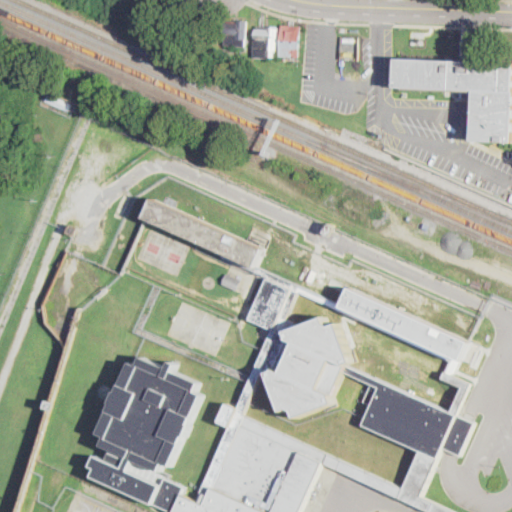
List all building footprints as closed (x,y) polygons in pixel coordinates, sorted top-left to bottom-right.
[(247,47),(227,46),(229,20),(249,21),(247,47)] [(303,27),(301,57),(282,56),(283,25),(303,27)] [(280,27),(278,51),(277,51),(277,57),(259,56),(259,52),(255,52),(256,29),(258,29),(258,26),(280,27)] [(511,62),(511,141),(476,141),(478,91),(398,87),(399,58),(511,62)] [(72,104),(69,112),(46,102),(50,94),(72,104)] [(260,266),(346,306),(355,288),(474,340),(466,359),(463,358),(457,372),(454,373),(448,370),(452,360),(301,291),(289,318),(296,321),(298,324),(289,328),(290,330),(328,316),(331,322),(335,325),(343,322),(358,361),(351,364),(478,421),(463,454),(445,447),(440,457),(422,450),(365,424),(374,404),(365,401),(373,382),(348,372),(337,395),(339,403),(300,418),(299,411),(294,409),(287,411),(272,373),(266,371),(246,414),(406,487),(402,497),(244,424),(215,487),(268,511),(176,511),(96,475),(99,467),(95,465),(99,454),(109,458),(113,451),(130,459),(131,457),(105,445),(109,436),(102,433),(135,361),(142,364),(146,355),(172,367),(175,360),(181,363),(178,370),(203,381),(200,390),(207,393),(174,466),(168,463),(164,471),(137,459),(132,470),(165,484),(168,477),(188,485),(184,493),(198,500),(232,425),(221,421),(230,402),(240,407),(251,384),(254,377),(266,350),(275,330),(252,320),(254,315),(270,278),(257,272),(224,257),(227,253),(149,217),(157,199),(268,248),(260,266)] [(334,235),(326,231),(331,222),(338,225),(334,235)] [(239,290),(224,283),(228,273),(243,279),(239,290)] [(59,403),(57,411),(48,408),(50,400),(59,403)] [(435,511),(402,497),(406,487),(422,450),(440,457),(423,495),(460,511),(435,511)]
